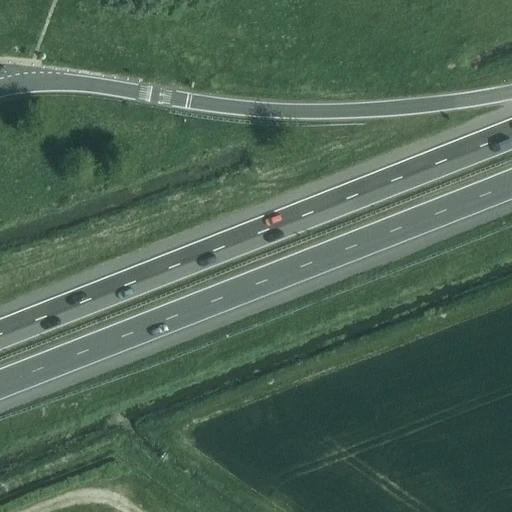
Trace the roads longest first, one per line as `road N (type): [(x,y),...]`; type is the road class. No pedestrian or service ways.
road 1 (motorway): [(511,131),(0,333)]
road 2 (motorway): [(0,383),(511,182)]
road 3 (motorway): [(511,91),(287,109)]
